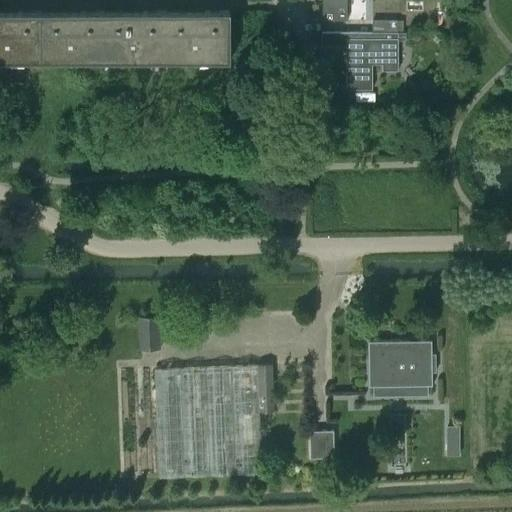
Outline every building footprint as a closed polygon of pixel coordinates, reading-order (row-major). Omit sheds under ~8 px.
[(321,0),(322,20),(347,20),(347,0),(321,0)] [(43,12),(0,11),(0,57),(43,58),(43,12)] [(106,12),(43,12),(43,58),(106,58),(106,12)] [(168,12),(106,12),(106,58),(168,58),(168,12)] [(168,12),(168,58),(231,58),(231,12),(168,12)] [(371,20),(371,31),(371,32),(396,32),(396,20),(371,20)] [(396,70),(396,32),(371,32),(371,31),(322,32),(322,45),(347,45),(347,89),(371,88),(371,63),(383,63),(383,70),(396,70)] [(140,349),(160,348),(159,313),(139,314),(140,349)] [(511,460),(511,338),(468,340),(473,462),(511,460)] [(432,340),(420,340),(369,341),(369,386),(390,385),(390,395),(404,395),(404,385),(421,385),(432,385),(432,371),(436,371),(435,354),(432,354),(432,340)] [(271,363),(258,364),(154,368),(158,477),(262,473),(260,411),(273,411),(271,363)] [(310,458),(334,457),(334,430),(310,431),(310,458)] [(449,439),(449,454),(461,453),(461,439),(449,439)]
